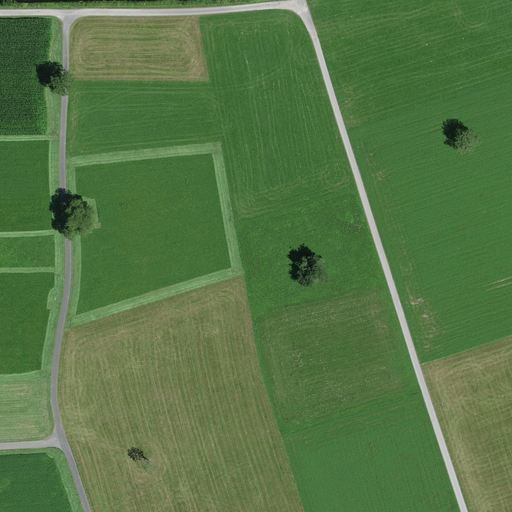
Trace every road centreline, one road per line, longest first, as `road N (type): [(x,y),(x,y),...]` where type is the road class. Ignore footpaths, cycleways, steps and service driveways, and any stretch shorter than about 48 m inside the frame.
road 1 (track): [(0,14),(274,5),(299,11),(461,511)]
road 2 (track): [(57,440),(50,379),(65,278),(58,170),(63,13)]
